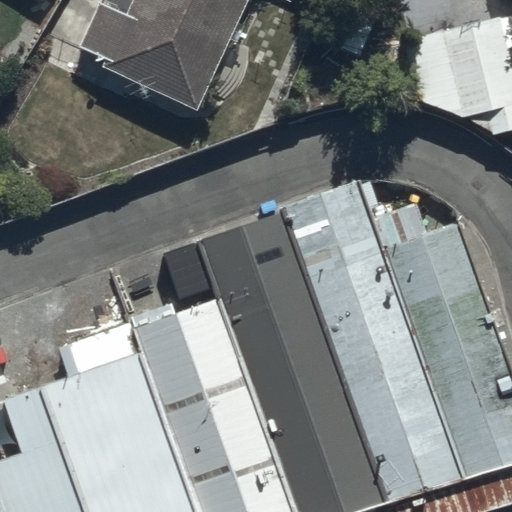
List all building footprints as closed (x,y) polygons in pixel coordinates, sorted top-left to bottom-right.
[(133,0),(128,12),(102,0),(100,0),(77,49),(201,109),(253,0),(133,0)] [(511,129),(511,54),(501,15),(403,37),(428,149),(511,129)] [(228,296),(304,511),(363,511),(469,475),(380,219),(366,182),(207,238),(228,296)] [(380,219),(472,477),(511,464),(511,346),(466,220),(432,235),(421,205),(380,219)] [(304,511),(228,296),(140,328),(208,511),(304,511)] [(96,511),(208,511),(140,328),(65,352),(73,376),(50,385),(96,511)] [(96,511),(50,385),(8,401),(15,420),(0,425),(0,483),(11,511),(96,511)] [(0,511),(11,511),(0,483),(0,511)]
